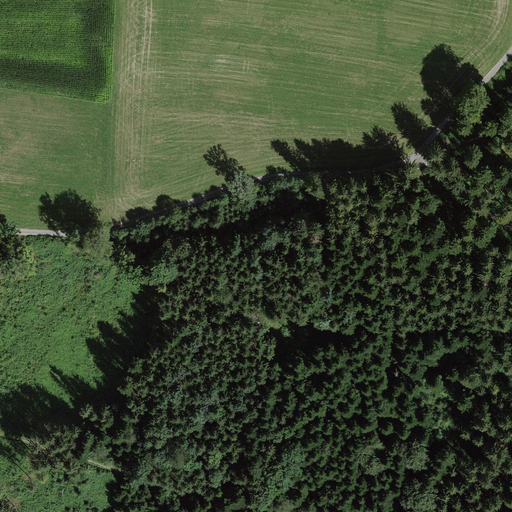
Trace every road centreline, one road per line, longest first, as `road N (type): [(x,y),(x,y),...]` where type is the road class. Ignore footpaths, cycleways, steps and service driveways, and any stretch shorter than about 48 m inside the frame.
road 1 (track): [(511,319),(277,310),(189,283),(83,236)]
road 2 (track): [(0,228),(83,236),(229,187),(408,155)]
road 3 (track): [(316,511),(201,493),(0,433)]
road 4 (track): [(408,155),(511,54)]
road 5 (track): [(511,228),(447,170),(408,155)]
